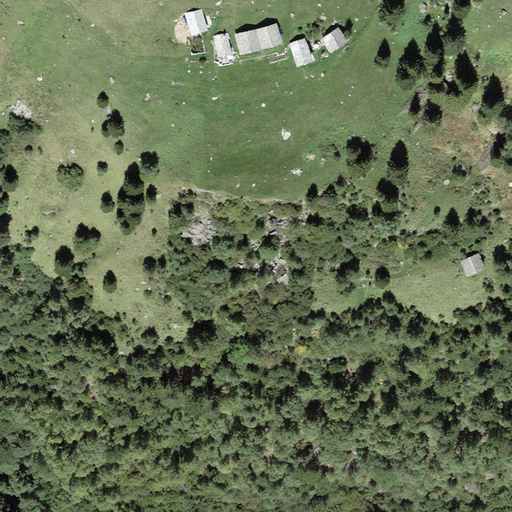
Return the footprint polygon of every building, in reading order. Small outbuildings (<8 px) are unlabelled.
[(201,9),(184,14),(190,36),(207,31),(201,9)] [(276,24),(255,29),(261,49),(283,44),(276,24)] [(338,28),(321,40),(330,53),(348,41),(338,28)] [(234,35),(240,55),(261,50),(261,49),(255,29),(234,35)] [(227,33),(213,36),(217,57),(231,54),(227,33)] [(305,38),(289,44),(296,67),(313,62),(305,38)] [(475,255),(455,261),(459,273),(478,268),(475,255)]
